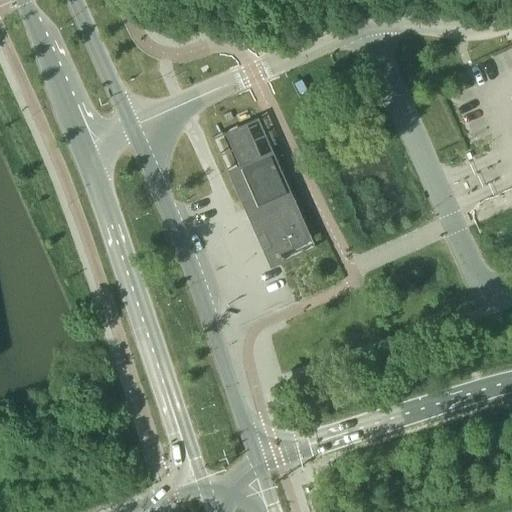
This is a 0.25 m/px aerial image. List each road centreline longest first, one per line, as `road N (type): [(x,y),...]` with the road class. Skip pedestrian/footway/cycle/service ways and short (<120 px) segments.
road 1 (tertiary): [(259,466),(181,241),(129,126)]
road 2 (tertiary): [(81,146),(116,223),(204,485)]
road 3 (unclassified): [(361,25),(482,293),(511,283)]
road 4 (trunk): [(511,385),(259,466)]
road 5 (unclassified): [(361,25),(129,126)]
road 6 (tertiary): [(22,0),(81,146)]
road 7 (tertiary): [(129,126),(75,0)]
